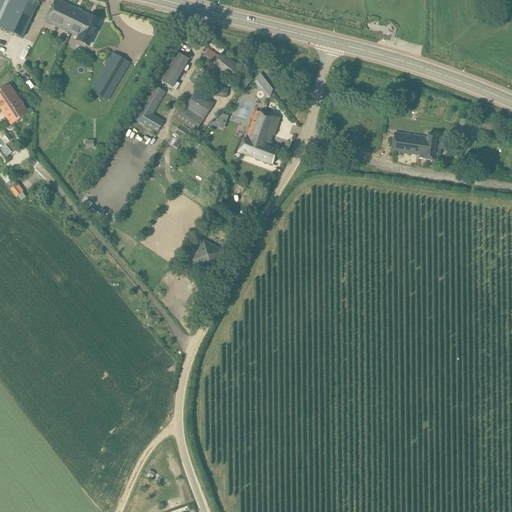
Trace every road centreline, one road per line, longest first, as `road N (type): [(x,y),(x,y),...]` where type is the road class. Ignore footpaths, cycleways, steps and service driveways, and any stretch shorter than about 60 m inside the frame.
road 1 (unclassified): [(204,511),(181,448),(179,390),(189,353),(299,151),(328,40)]
road 2 (track): [(306,133),(389,165),(511,187)]
road 3 (secondary): [(511,101),(328,40)]
road 4 (secondary): [(328,40),(163,0)]
